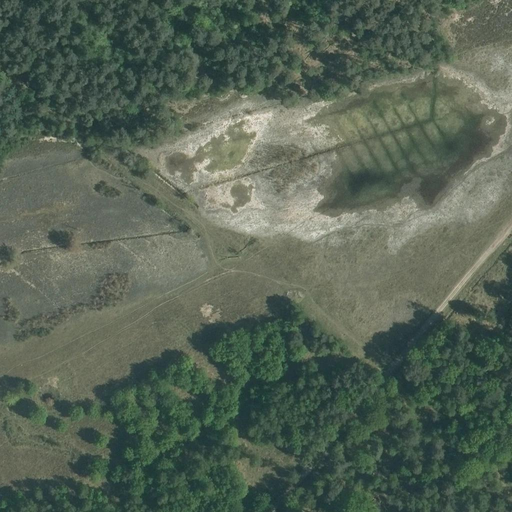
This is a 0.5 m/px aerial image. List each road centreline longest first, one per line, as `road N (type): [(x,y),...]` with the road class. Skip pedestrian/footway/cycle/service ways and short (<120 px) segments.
road 1 (track): [(385,365),(511,214)]
road 2 (track): [(263,511),(385,365)]
road 3 (track): [(511,466),(385,365)]
